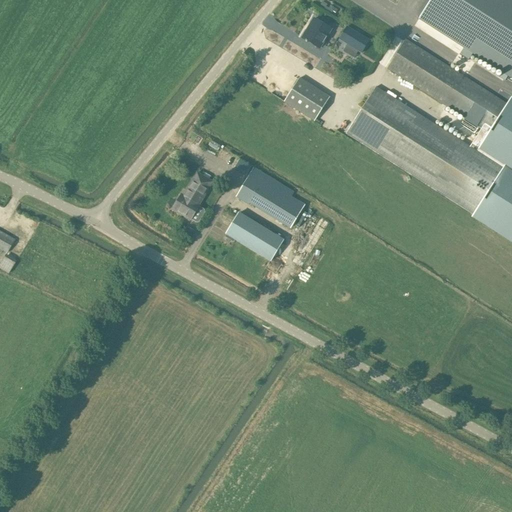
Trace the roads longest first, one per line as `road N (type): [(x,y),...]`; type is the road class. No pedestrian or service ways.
road 1 (tertiary): [(93,220),(511,449)]
road 2 (unclassified): [(93,220),(278,0)]
